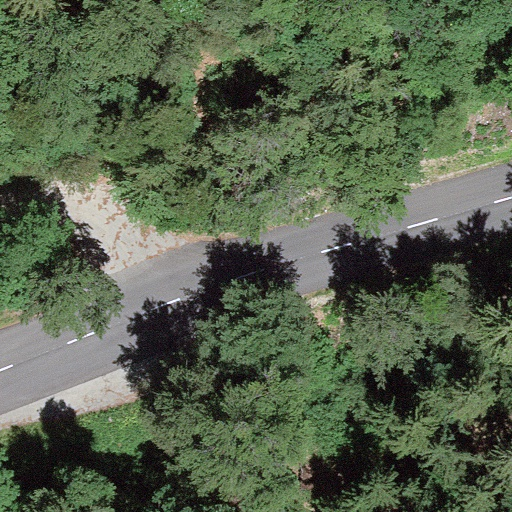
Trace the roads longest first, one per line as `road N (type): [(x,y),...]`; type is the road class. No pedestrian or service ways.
road 1 (tertiary): [(0,362),(206,284),(511,200)]
road 2 (track): [(206,284),(115,218),(37,193),(0,196)]
